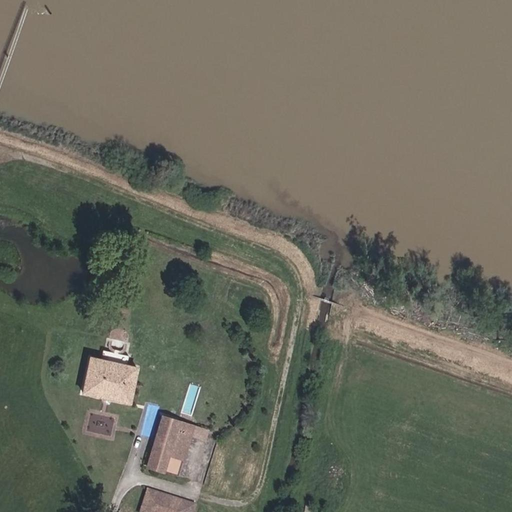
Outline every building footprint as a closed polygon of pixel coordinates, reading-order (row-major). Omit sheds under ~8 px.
[(264,276),(257,300),(266,302),(273,278),(264,276)] [(0,357),(0,369),(9,371),(11,360),(0,357)] [(97,357),(89,393),(134,402),(143,367),(97,357)] [(149,472),(165,477),(182,424),(167,419),(149,472)] [(182,424),(165,477),(179,482),(197,429),(182,424)] [(146,487),(138,511),(194,511),(197,502),(146,487)]
